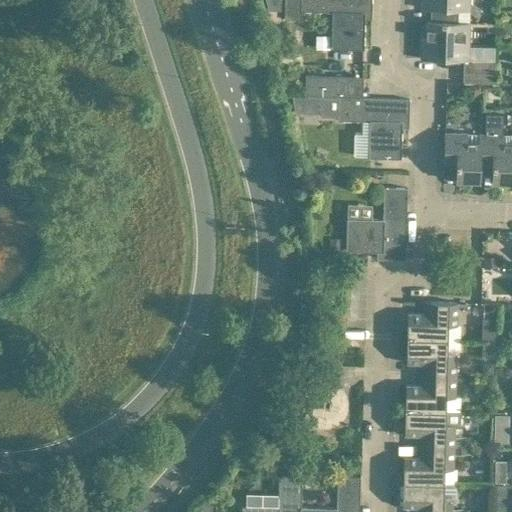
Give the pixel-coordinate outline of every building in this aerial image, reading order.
[(280,0),(266,0),(268,8),(280,9),(280,0)] [(284,0),(284,18),(300,18),(300,10),(332,11),(331,47),(344,48),(364,48),(365,17),(371,18),(371,0),(284,0)] [(427,20),(427,21),(469,22),(458,21),(458,9),(470,9),(469,0),(422,0),(422,8),(431,8),(430,20),(427,20)] [(469,22),(427,21),(426,37),(421,37),(421,58),(447,58),(464,59),(463,81),(494,82),(495,59),(468,59),(469,22)] [(309,75),(308,95),(338,96),(361,97),(362,77),(309,75)] [(338,98),(292,96),(295,112),(320,113),(320,115),(338,116),(338,119),(370,120),(369,156),(381,157),(401,157),(402,128),(402,127),(402,120),(409,120),(409,98),(369,97),(361,97),(338,96),(338,98)] [(480,142),(479,157),(480,157),(492,158),(491,180),(511,180),(511,133),(502,133),(503,114),(486,113),(485,133),(480,133),(480,142)] [(480,180),(480,157),(479,157),(480,142),(480,133),(445,132),(444,156),(456,156),(455,179),(480,180)] [(377,250),(377,257),(405,258),(407,187),(384,186),(383,218),(347,217),(346,250),(377,250)] [(329,236),(329,249),(343,250),(343,237),(329,236)] [(483,256),(482,266),(501,266),(501,257),(483,256)] [(408,312),(407,337),(448,338),(448,324),(456,324),(457,301),(431,301),(430,313),(408,312)] [(483,305),(483,316),(494,316),(494,305),(483,305)] [(423,362),(423,373),(455,374),(456,352),(447,352),(448,338),(407,337),(406,361),(423,362)] [(482,362),(481,374),(493,374),(493,362),(482,362)] [(406,384),(405,409),(446,410),(460,410),(461,396),(455,396),(455,374),(423,373),(423,385),(406,384)] [(421,434),(421,445),(453,446),(454,424),(445,424),(446,410),(405,409),(404,433),(421,434)] [(495,415),(495,425),(507,425),(508,415),(495,415)] [(404,456),(403,481),(444,482),(444,468),(453,468),(453,453),(453,446),(421,445),(421,457),(404,456)] [(300,511),(301,506),(302,465),(279,465),(278,506),(242,504),(241,511),(300,511)] [(494,471),(494,482),(505,482),(505,471),(494,471)] [(301,506),(300,511),(359,511),(360,476),(337,475),(336,507),(301,506)] [(419,506),(419,511),(451,511),(452,500),(443,500),(444,482),(403,481),(402,505),(419,506)] [(493,484),(492,496),(501,496),(506,491),(506,484),(493,484)]
